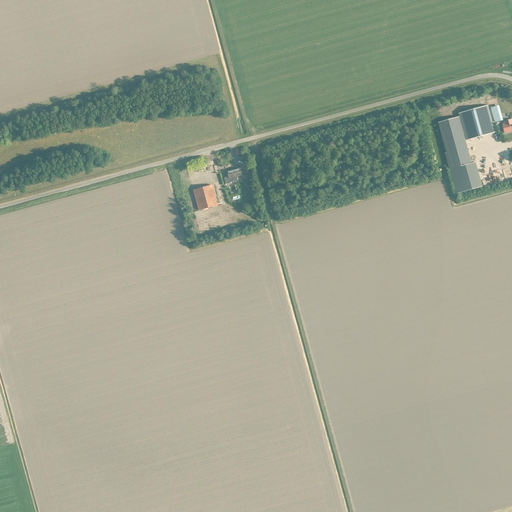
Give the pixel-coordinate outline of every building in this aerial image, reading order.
[(458,117),(464,140),(494,132),(487,105),(458,113),(459,117),(458,117)] [(438,123),(450,168),(471,163),(464,140),(458,117),(438,123)] [(511,129),(511,120),(511,118),(504,120),(504,123),(502,124),(504,132),(511,129)] [(450,168),(457,193),(481,186),(475,161),(471,163),(450,168)] [(227,176),(223,177),(224,183),(236,180),(235,176),(240,175),(238,166),(225,170),(227,176)] [(197,209),(216,204),(210,184),(192,189),(197,209)]
